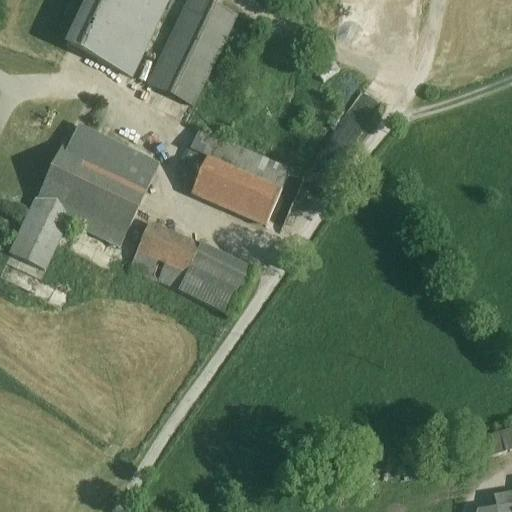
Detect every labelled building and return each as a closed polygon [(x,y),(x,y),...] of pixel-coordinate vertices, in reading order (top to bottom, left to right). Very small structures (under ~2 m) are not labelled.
[(171,0),(87,0),(64,48),(135,80),(171,0)] [(238,19),(199,0),(189,0),(147,88),(193,111),(238,19)] [(384,26),(384,8),(350,8),(350,26),(384,26)] [(72,126),(10,256),(46,273),(68,228),(122,253),(162,169),(72,126)] [(289,174),(198,133),(178,179),(188,184),(184,193),(264,228),(289,174)] [(250,271),(150,228),(130,273),(224,317),(250,271)] [(511,427),(478,438),(485,461),(511,453),(511,427)] [(511,511),(511,496),(495,499),(496,510),(482,511),(511,511)]
